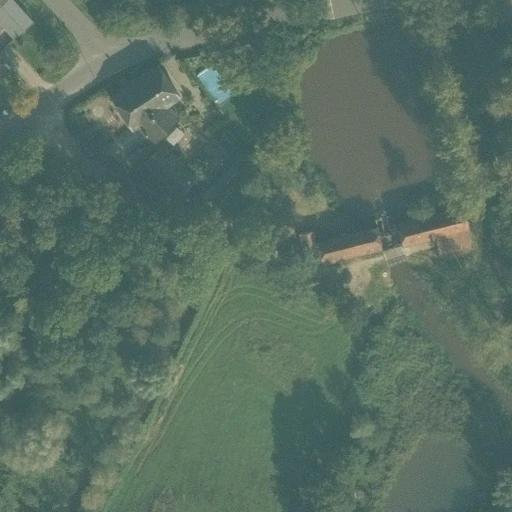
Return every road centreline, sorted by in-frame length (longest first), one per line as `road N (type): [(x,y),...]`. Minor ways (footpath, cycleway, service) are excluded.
road 1 (tertiary): [(108,56),(375,0)]
road 2 (tertiary): [(0,136),(108,56)]
